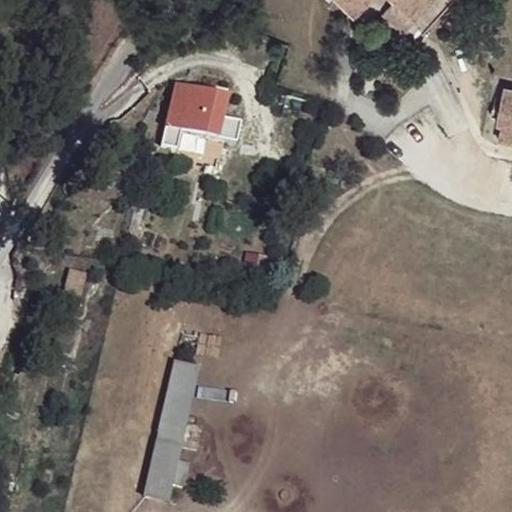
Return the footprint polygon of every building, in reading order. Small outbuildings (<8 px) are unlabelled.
[(364,0),(356,0),(347,8),(358,18),(370,6),(364,0)] [(393,0),(396,2),(403,9),(419,21),(437,0),(393,0)] [(394,4),(384,14),(394,23),(403,9),(394,4)] [(403,9),(394,23),(407,34),(419,21),(403,9)] [(227,96),(175,83),(164,125),(210,136),(216,116),(222,117),(227,96)] [(511,89),(506,89),(496,121),(501,123),(499,138),(511,140),(511,89)] [(153,106),(142,116),(150,122),(161,111),(153,106)] [(158,356),(148,439),(165,438),(175,357),(158,356)] [(175,357),(165,438),(172,440),(183,357),(175,357)] [(165,438),(148,439),(143,493),(165,496),(172,440),(165,438)]
